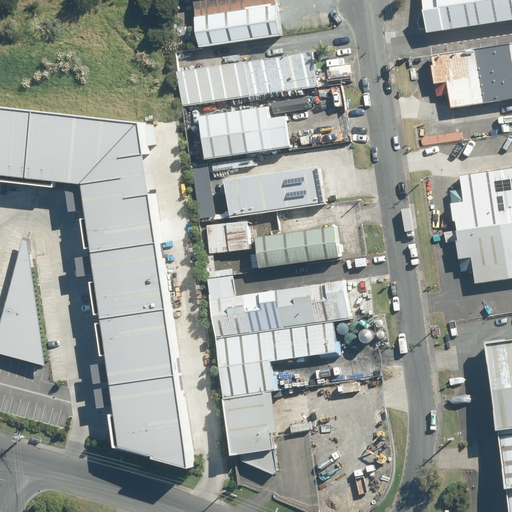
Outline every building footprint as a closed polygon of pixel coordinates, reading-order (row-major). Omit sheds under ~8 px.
[(279,0),(197,0),(205,48),(287,35),(283,6),(280,7),(279,0)] [(511,0),(419,0),(425,33),(511,20),(511,0)] [(197,27),(182,28),(183,48),(199,46),(197,27)] [(511,43),(434,55),(440,95),(453,93),(455,108),(511,98),(511,43)] [(320,54),(184,72),(189,104),(324,86),(320,54)] [(272,108),(203,117),(209,159),(295,147),(291,116),(273,119),(272,108)] [(0,176),(84,185),(113,446),(195,467),(150,125),(0,111),(0,176)] [(355,157),(345,158),(347,166),(356,164),(355,157)] [(511,278),(511,168),(465,176),(467,189),(455,191),(461,231),(450,233),(452,242),(462,241),(467,271),(477,270),(480,284),(511,278)] [(249,177),(223,181),(225,201),(252,197),(249,177)] [(254,222),(213,226),(216,254),(257,250),(254,222)] [(265,254),(256,255),(258,270),(347,258),(343,228),(263,238),(265,254)] [(12,246),(0,294),(0,363),(34,372),(12,246)] [(334,323),(351,321),(346,284),(214,303),(236,457),(239,457),(239,459),(276,477),(278,473),(275,453),(279,452),(276,435),(284,433),(274,363),(338,353),(334,323)] [(511,340),(489,343),(501,430),(503,430),(511,496),(511,340)]
